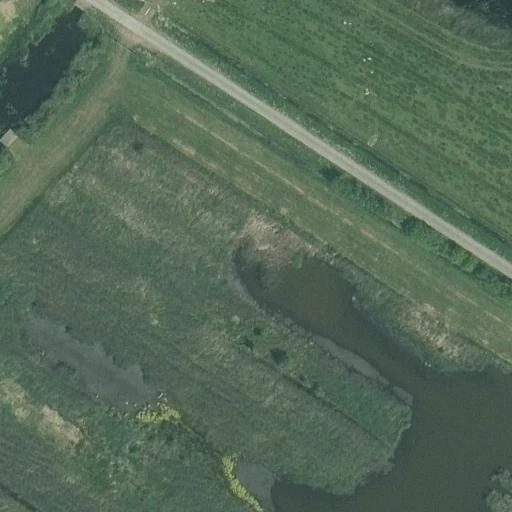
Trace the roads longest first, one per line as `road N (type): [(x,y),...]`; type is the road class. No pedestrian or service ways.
road 1 (unclassified): [(511,274),(94,0)]
road 2 (track): [(0,214),(88,117),(134,28)]
